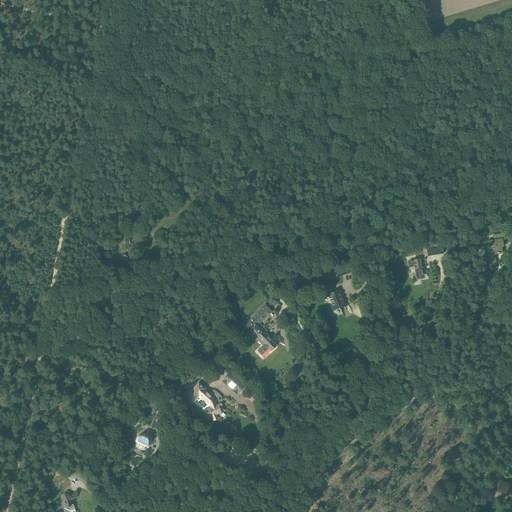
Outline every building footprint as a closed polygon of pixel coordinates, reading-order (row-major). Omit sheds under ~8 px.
[(489,251),(490,251),(489,267),(497,268),(495,255),(503,254),(502,247),(504,247),(503,240),(505,239),(504,233),(493,235),(494,240),(487,241),(489,251)] [(427,250),(428,257),(444,254),(443,248),(427,250)] [(120,257),(121,257),(120,260),(124,262),(125,263),(128,258),(127,258),(127,256),(124,254),(123,255),(122,254),(120,257)] [(424,278),(423,273),(423,270),(422,270),(420,259),(413,260),(413,261),(408,261),(409,268),(415,267),(417,279),(424,278)] [(365,264),(361,266),(366,278),(370,277),(365,264)] [(349,266),(340,269),(334,271),(337,278),(343,276),(352,272),(349,266)] [(346,306),(340,290),(328,295),(334,310),(346,306)] [(246,324),(244,325),(251,332),(252,330),(258,336),(257,337),(258,338),(256,339),(262,346),(257,350),(262,355),(269,348),(271,350),(274,347),(272,344),(273,343),(269,339),(270,338),(266,334),(268,332),(260,324),(272,312),(264,304),(260,308),(261,308),(253,316),(254,316),(246,324)] [(207,359),(200,353),(197,357),(204,363),(207,359)] [(248,387),(224,365),(219,371),(225,376),(222,381),(222,382),(226,385),(227,384),(233,390),(233,391),(237,395),(237,394),(238,395),(243,390),(244,391),(248,387)] [(187,396),(185,397),(192,403),(199,396),(209,405),(210,407),(204,410),(207,419),(213,417),(213,416),(220,413),(220,414),(222,413),(218,404),(217,404),(215,398),(222,396),(215,390),(214,390),(213,390),(212,390),(211,390),(210,391),(208,392),(206,390),(207,389),(198,382),(198,383),(192,389),(185,391),(186,393),(187,396)] [(136,445),(136,446),(133,451),(142,456),(145,450),(146,450),(147,450),(148,449),(149,448),(150,447),(151,447),(151,446),(151,445),(152,444),(152,443),(152,442),(152,441),(152,440),(151,439),(151,438),(151,437),(150,437),(150,436),(149,436),(149,435),(148,435),(147,434),(146,434),(145,433),(144,433),(143,433),(142,433),(142,434),(141,434),(140,434),(139,434),(139,435),(138,435),(137,436),(137,437),(136,437),(136,438),(136,439),(135,439),(135,440),(135,441),(135,442),(135,443),(135,444),(136,445)] [(60,499),(56,501),(57,506),(56,508),(59,509),(62,508),(68,511),(75,511),(75,510),(73,505),(70,503),(73,497),(64,493),(64,494),(62,495),(60,499)]
